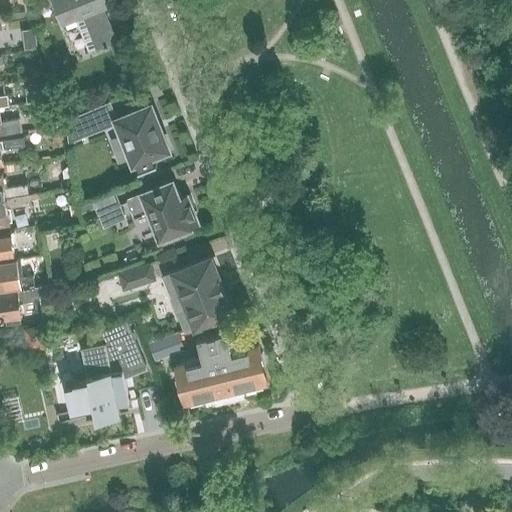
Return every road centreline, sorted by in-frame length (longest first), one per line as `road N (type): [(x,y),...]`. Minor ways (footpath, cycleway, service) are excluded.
road 1 (residential): [(0,477),(322,411),(162,0)]
road 2 (residential): [(511,473),(397,470),(314,511)]
